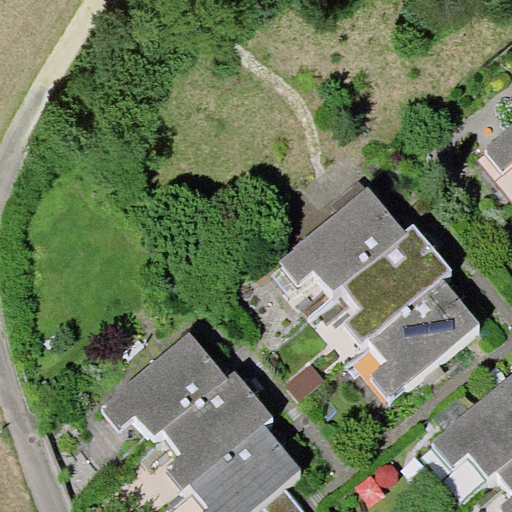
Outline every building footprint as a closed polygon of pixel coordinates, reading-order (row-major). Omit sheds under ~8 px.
[(511,139),(492,156),(509,176),(511,173),(511,139)] [(225,389),(188,343),(115,402),(153,448),(161,441),(225,389)] [(234,381),(225,389),(161,441),(199,487),(263,434),(272,427),(234,381)] [(511,398),(445,454),(462,474),(478,461),(497,484),(501,482),(511,472),(511,398)] [(300,480),(263,434),(199,487),(190,494),(205,511),(261,511),(262,511),(285,493),(300,480)] [(511,511),(510,511),(511,511),(511,472),(501,482),(511,495),(511,511)] [(263,511),(300,511),(285,493),(262,511),(263,511)]
